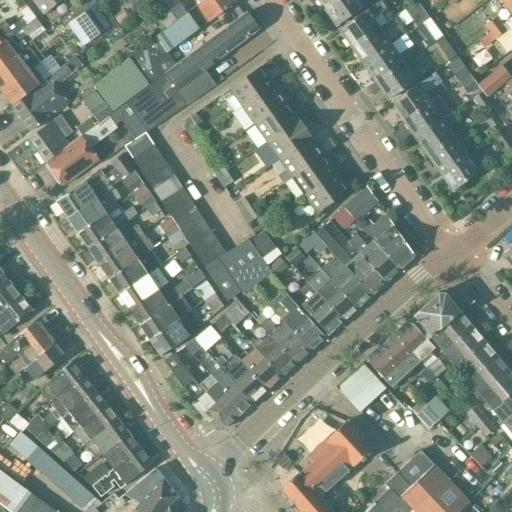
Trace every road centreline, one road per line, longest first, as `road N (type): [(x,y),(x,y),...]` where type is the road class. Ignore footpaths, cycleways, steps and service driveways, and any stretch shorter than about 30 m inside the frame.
road 1 (tertiary): [(205,476),(0,195)]
road 2 (residential): [(205,476),(446,253)]
road 3 (residential): [(446,253),(266,0)]
